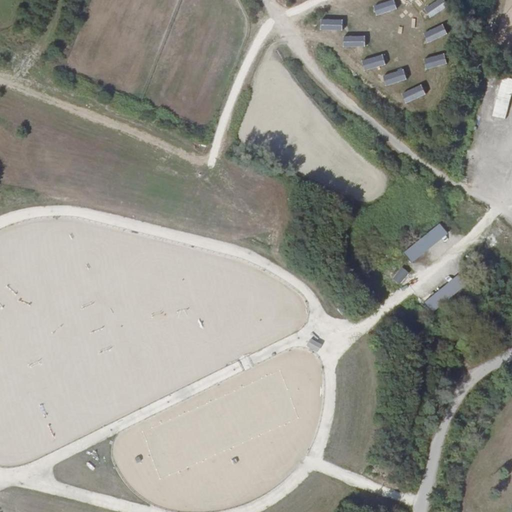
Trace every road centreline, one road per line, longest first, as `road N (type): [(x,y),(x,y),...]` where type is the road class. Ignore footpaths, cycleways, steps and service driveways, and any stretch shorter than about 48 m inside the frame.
road 1 (track): [(0,472),(13,456),(332,347)]
road 2 (track): [(511,221),(358,115),(274,25),(262,0)]
road 3 (track): [(496,212),(332,347)]
road 4 (track): [(210,511),(332,347)]
road 5 (track): [(466,379),(452,342),(480,276),(511,229)]
